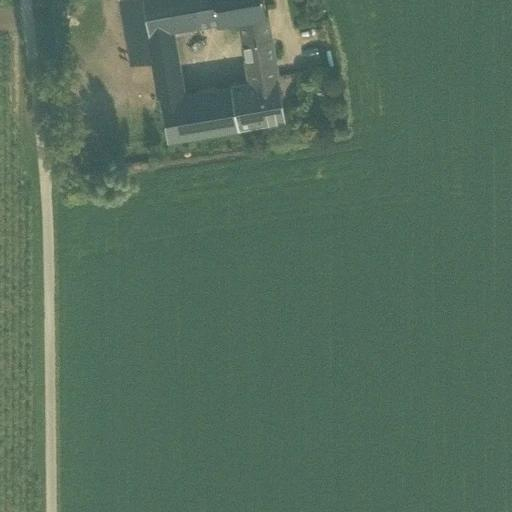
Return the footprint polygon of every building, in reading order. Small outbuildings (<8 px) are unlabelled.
[(119,0),(130,61),(155,57),(144,0),(119,0)] [(215,0),(144,0),(155,57),(157,70),(177,67),(170,27),(219,18),(215,0)] [(215,0),(219,18),(240,14),(266,10),(263,0),(215,0)] [(240,14),(248,64),(274,60),(266,10),(240,14)] [(277,75),(274,60),(248,64),(251,79),(277,75)] [(181,91),(177,67),(157,70),(161,95),(181,91)] [(251,79),(231,83),(238,125),(285,117),(277,75),(251,79)] [(169,138),(238,125),(231,83),(181,91),(161,95),(169,138)]
